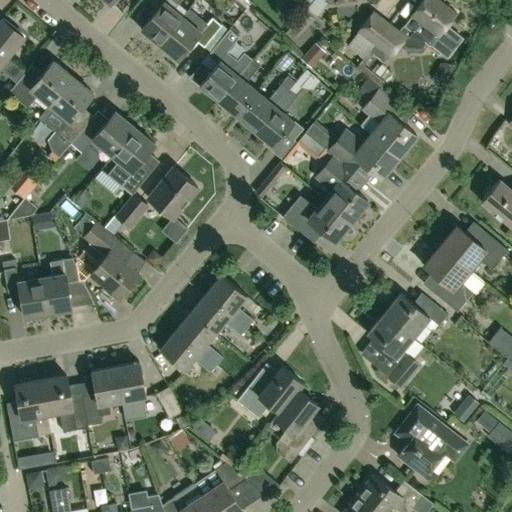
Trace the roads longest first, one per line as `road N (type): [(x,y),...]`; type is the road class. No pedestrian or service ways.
road 1 (residential): [(312,311),(448,155),(481,87),(511,50)]
road 2 (residential): [(227,219),(239,195),(232,163),(47,0)]
road 3 (residential): [(227,219),(124,329),(0,348)]
road 4 (residential): [(302,511),(361,425),(312,311)]
road 5 (residential): [(312,311),(293,275),(227,219)]
